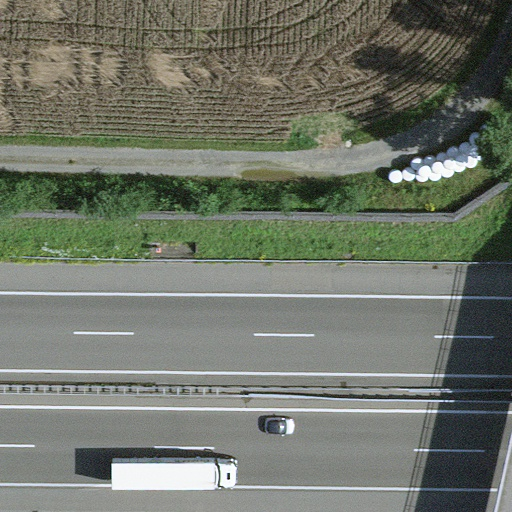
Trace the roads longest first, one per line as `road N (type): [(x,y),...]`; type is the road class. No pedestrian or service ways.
road 1 (track): [(511,31),(493,79),(422,150),(298,162),(0,161)]
road 2 (motorway): [(0,448),(511,455)]
road 3 (motorway): [(511,342),(0,336)]
